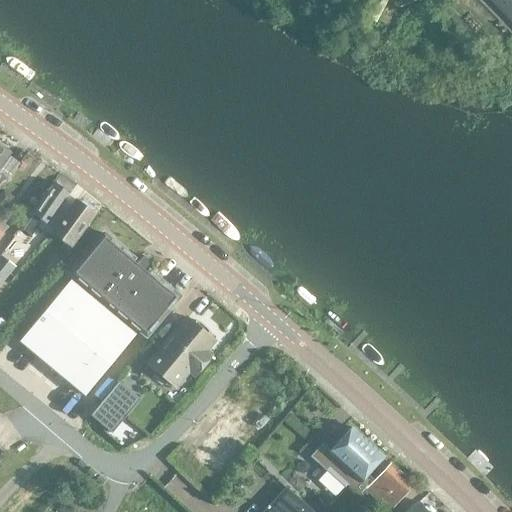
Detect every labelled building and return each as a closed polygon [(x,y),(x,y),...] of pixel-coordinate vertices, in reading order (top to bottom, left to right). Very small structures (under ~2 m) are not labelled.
[(369,18),(380,0),(365,0),(358,12),(369,18)] [(511,0),(487,0),(511,24),(511,0)] [(0,168),(10,154),(0,146),(0,189),(7,179),(0,174),(0,168)] [(55,183),(33,215),(23,230),(32,236),(42,222),(48,226),(70,194),(55,183)] [(77,201),(53,234),(70,247),(94,214),(77,201)] [(135,259),(127,253),(104,233),(70,275),(146,338),(180,296),(148,270),(147,273),(143,270),(150,262),(143,256),(136,264),(133,262),(135,259)] [(0,278),(11,265),(0,256),(0,278)] [(85,396),(127,345),(136,334),(71,280),(20,342),(85,396)] [(0,334),(7,326),(3,323),(5,320),(0,315),(0,313),(1,313),(0,311),(13,296),(6,290),(0,297),(0,334)] [(196,321),(194,323),(188,318),(155,358),(181,380),(190,369),(196,374),(208,359),(202,354),(214,340),(208,335),(210,333),(211,332),(207,327),(204,325),(201,322),(196,320),(196,321)] [(132,394),(118,383),(92,414),(91,416),(94,418),(112,433),(123,420),(116,414),(132,394)] [(270,419),(244,396),(190,458),(216,480),(270,419)] [(352,427),(321,462),(316,467),(349,497),(350,496),(355,500),(374,479),(369,475),(385,457),(352,427)] [(391,462),(374,480),(374,479),(355,500),(356,501),(365,490),(390,511),(415,484),(391,462)] [(319,511),(290,484),(264,511),(319,511)] [(426,511),(418,503),(408,511),(426,511)]
